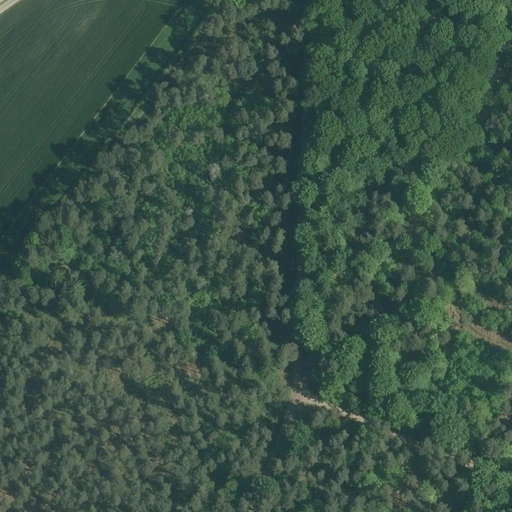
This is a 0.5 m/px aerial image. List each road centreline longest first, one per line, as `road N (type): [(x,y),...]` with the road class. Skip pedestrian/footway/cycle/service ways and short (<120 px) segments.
road 1 (track): [(0,296),(222,11),(292,0)]
road 2 (track): [(298,392),(311,0)]
road 3 (track): [(298,392),(511,477)]
road 4 (track): [(252,511),(298,392)]
road 5 (track): [(302,511),(298,392)]
